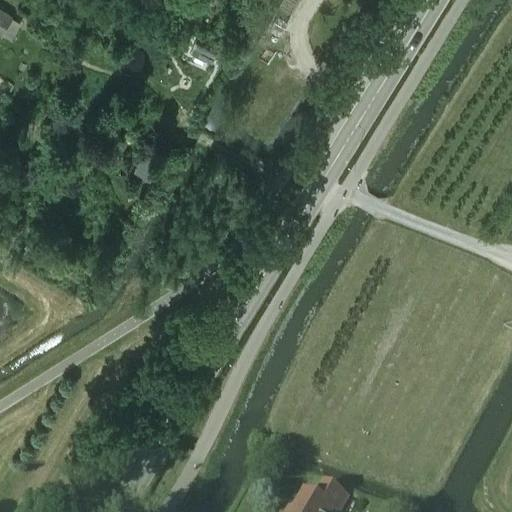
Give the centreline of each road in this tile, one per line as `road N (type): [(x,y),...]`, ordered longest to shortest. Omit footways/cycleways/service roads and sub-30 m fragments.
road 1 (tertiary): [(115,511),(435,0)]
road 2 (unclassified): [(463,0),(264,323),(166,511)]
